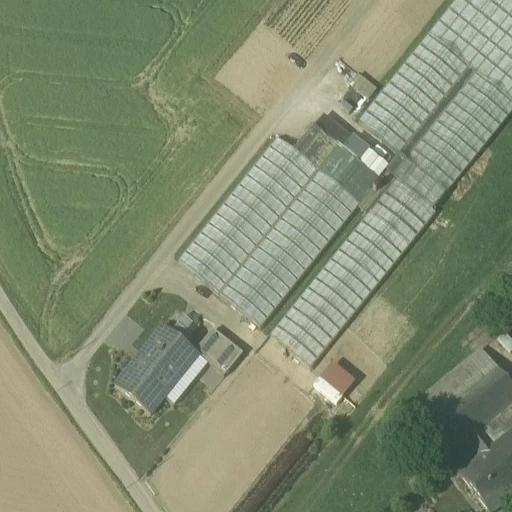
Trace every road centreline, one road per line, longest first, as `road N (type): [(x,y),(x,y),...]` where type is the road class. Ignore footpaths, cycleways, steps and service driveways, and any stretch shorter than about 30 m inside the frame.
road 1 (residential): [(62,391),(376,0)]
road 2 (residential): [(62,391),(150,511)]
